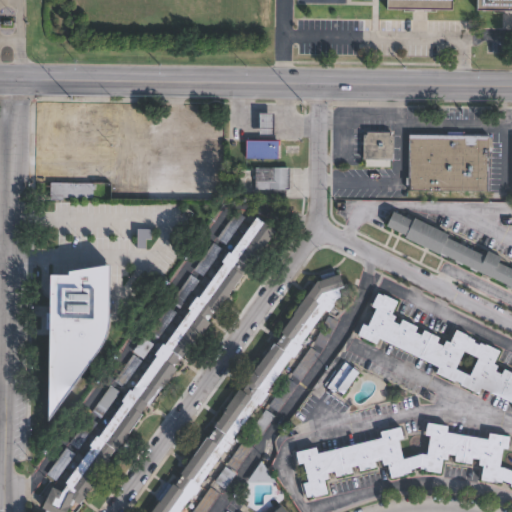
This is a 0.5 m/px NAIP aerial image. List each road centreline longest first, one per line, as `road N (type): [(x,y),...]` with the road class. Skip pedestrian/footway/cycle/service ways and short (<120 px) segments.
road 1 (secondary): [(0,79),(511,85)]
road 2 (residential): [(7,80),(7,511)]
road 3 (residential): [(327,219),(204,398),(113,511)]
road 4 (residential): [(213,511),(364,286)]
road 5 (residential): [(511,319),(327,219)]
road 6 (residential): [(318,84),(327,219)]
